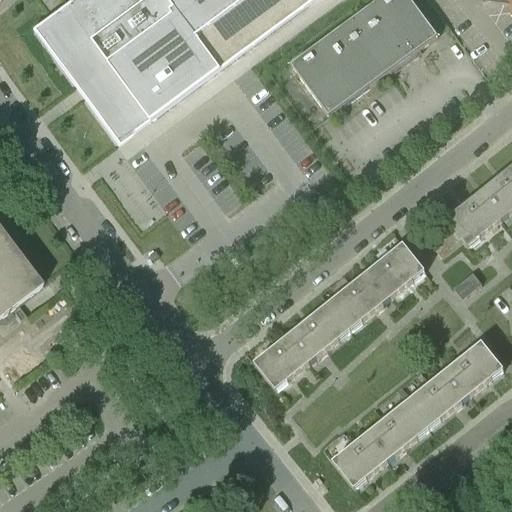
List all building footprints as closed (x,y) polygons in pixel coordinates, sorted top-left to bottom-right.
[(150,126),(320,0),(76,0),(64,9),(150,126)] [(386,0),(291,70),(329,121),(438,41),(407,0),(386,0)] [(511,0),(479,0),(484,5),(489,2),(491,5),(505,7),(508,4),(511,9),(511,0)] [(511,217),(511,172),(446,225),(451,232),(431,248),(442,263),(463,246),(468,253),(511,217)] [(40,291),(0,238),(0,322),(17,310),(26,321),(56,299),(47,286),(40,291)] [(403,250),(329,309),(350,336),(425,277),(403,250)] [(482,288),(473,277),(453,293),(462,304),(482,288)] [(350,336),(329,309),(254,369),(276,396),(350,336)] [(482,348),(407,408),(429,435),(503,375),(482,348)] [(429,435),(407,408),(333,467),(354,494),(429,435)]
